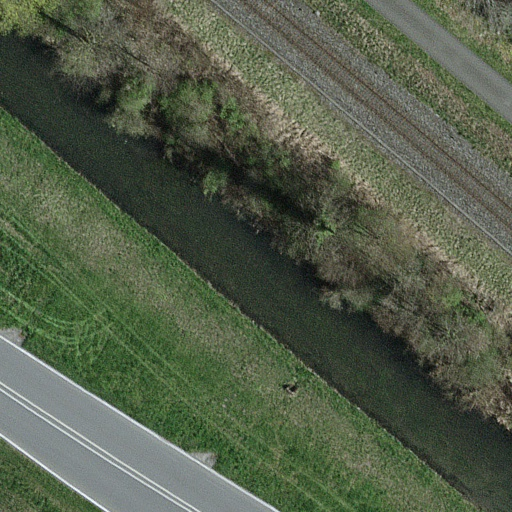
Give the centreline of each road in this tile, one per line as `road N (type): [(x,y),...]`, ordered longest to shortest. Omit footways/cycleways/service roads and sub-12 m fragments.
road 1 (primary): [(190,511),(0,379)]
road 2 (track): [(374,0),(511,116)]
